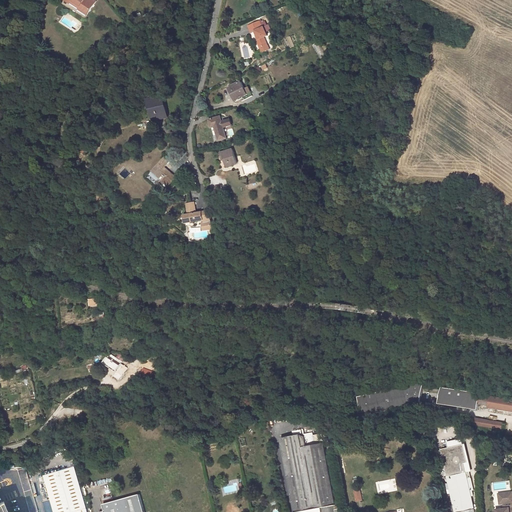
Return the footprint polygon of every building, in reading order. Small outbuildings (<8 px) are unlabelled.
[(72,4),(81,10),(79,11),(88,17),(97,3),(92,0),(89,0),(88,3),(86,1),(84,0),(64,0),(63,3),(69,8),(71,6),(72,4)] [(265,35),(261,26),(260,26),(258,21),(247,25),(250,33),(255,31),(257,35),(255,35),(260,47),(267,44),(263,36),(265,35)] [(319,42),(313,44),(320,59),(326,56),(319,42)] [(248,78),(234,85),(241,99),(244,98),(245,100),(256,95),(248,78)] [(164,97),(153,100),(158,119),(169,116),(164,97)] [(227,135),(225,124),(228,124),(228,126),(236,124),(234,118),(226,119),(227,121),(224,122),(223,114),(211,117),(213,127),(216,126),(219,139),(228,137),(227,135)] [(235,147),(221,150),(223,157),(226,156),(228,166),(239,163),(235,147)] [(167,154),(164,157),(165,158),(170,163),(173,160),(167,154)] [(162,161),(154,170),(170,184),(177,176),(167,166),(162,161)] [(193,223),(202,221),(204,232),(214,231),(210,212),(198,214),(196,203),(189,204),(191,216),(187,216),(188,223),(193,222),(193,223)] [(89,299),(90,306),(99,306),(98,298),(89,299)] [(120,366),(108,359),(104,365),(117,372),(120,366)] [(363,411),(422,402),(424,391),(425,387),(426,384),(360,393),(363,411)] [(441,404),(463,407),(462,409),(468,410),(468,408),(478,410),(479,405),(480,395),(481,394),(443,389),(442,393),(441,404)] [(479,405),(511,410),(511,400),(509,399),(509,398),(507,397),(507,399),(501,398),(480,395),(479,405)] [(280,416),(270,418),(272,425),(281,423),(280,416)] [(504,423),(474,418),(473,423),(503,429),(504,423)] [(300,434),(281,438),(294,511),(297,511),(335,505),(324,443),(307,446),(305,436),(300,434)] [(473,489),(469,471),(465,472),(463,463),(467,462),(462,443),(447,447),(440,449),(454,511),(474,511),(475,511),(471,495),(473,494),(472,489),(473,489)] [(86,511),(73,464),(41,473),(52,511),(86,511)] [(37,511),(24,467),(17,469),(29,511),(37,511)] [(376,482),(378,494),(397,490),(395,479),(376,482)] [(223,495),(240,493),(239,483),(222,485),(223,495)] [(143,511),(138,493),(102,503),(104,510),(98,511),(97,511),(143,511)] [(509,494),(499,495),(501,507),(508,506),(507,503),(510,503),(509,494)]
